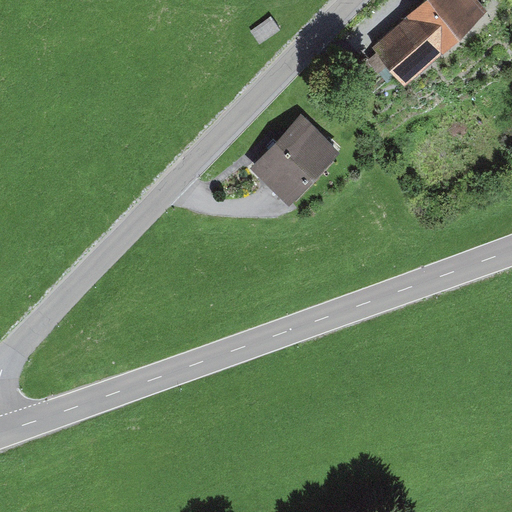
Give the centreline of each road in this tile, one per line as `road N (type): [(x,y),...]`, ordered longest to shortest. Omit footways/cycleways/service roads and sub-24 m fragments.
road 1 (secondary): [(511,251),(6,430)]
road 2 (tertiary): [(354,0),(25,337),(0,384)]
